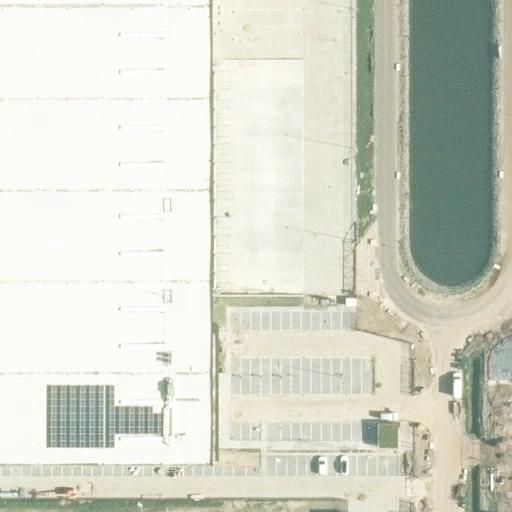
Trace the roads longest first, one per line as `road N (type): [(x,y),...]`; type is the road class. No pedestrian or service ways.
road 1 (unclassified): [(387,0),(388,266),(404,302),(446,317)]
road 2 (unclassified): [(446,317),(446,511)]
road 3 (unclassified): [(446,317),(478,311),(508,285),(511,166)]
